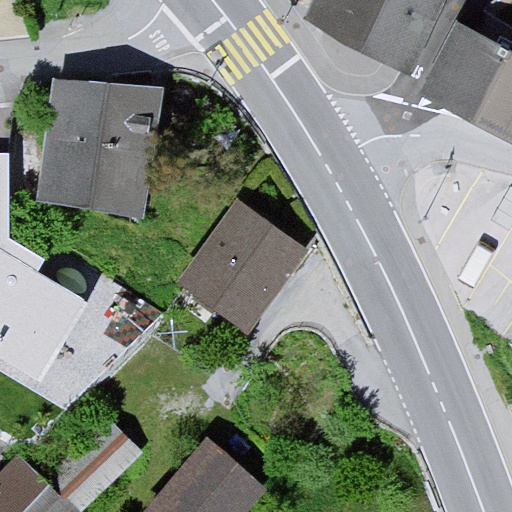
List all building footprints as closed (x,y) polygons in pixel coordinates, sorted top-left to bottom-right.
[(339,0),(326,29),(393,60),(420,0),(339,0)] [(511,63),(465,40),(430,109),(511,150),(511,63)] [(62,82),(49,202),(158,214),(170,93),(62,82)] [(0,147),(0,354),(47,378),(49,378),(92,288),(9,248),(10,147),(0,147)] [(242,206),(189,286),(263,335),(316,254),(242,206)] [(0,498),(15,511),(88,511),(134,462),(80,411),(0,497),(0,498)] [(280,511),(213,451),(157,511),(280,511)]
